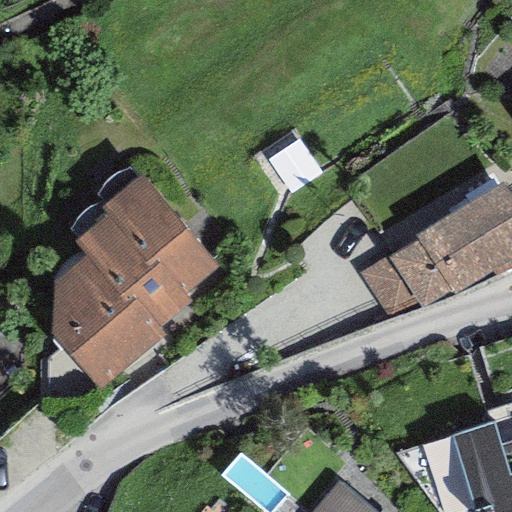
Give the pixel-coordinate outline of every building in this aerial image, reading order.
[(280,158),(299,193),(328,178),(309,142),(280,158)] [(511,198),(500,181),(354,268),(389,318),(511,267),(511,198)] [(225,291),(141,189),(13,294),(96,396),(225,291)] [(494,418),(449,432),(472,511),(511,511),(511,465),(507,467),(494,418)] [(372,511),(336,481),(310,511),(372,511)]
